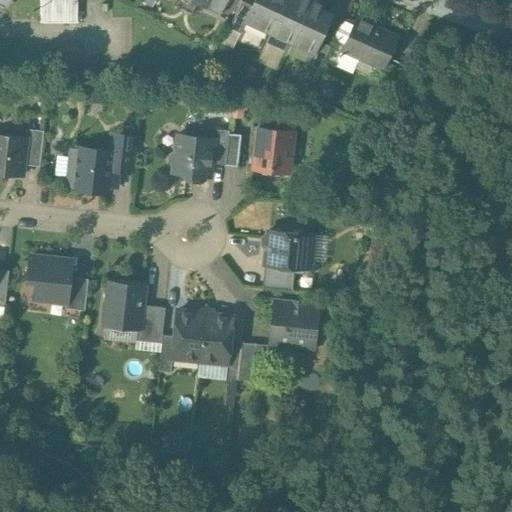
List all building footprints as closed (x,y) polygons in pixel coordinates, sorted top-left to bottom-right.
[(0,0),(0,6),(4,9),(9,0),(0,0)] [(79,22),(78,0),(40,0),(41,22),(79,22)] [(190,0),(207,9),(212,0),(190,0)] [(212,0),(207,9),(219,16),(228,0),(212,0)] [(255,0),(252,6),(245,21),(246,22),(271,33),(286,0),(255,0)] [(286,0),(271,33),(288,41),(292,43),(311,0),(299,0),(300,0),(299,0),(286,0)] [(312,0),(311,0),(292,43),(313,53),(314,53),(320,42),(332,15),(320,10),(322,5),(312,0)] [(242,1),(229,28),(241,34),(246,22),(245,21),(252,6),(242,1)] [(395,38),(357,20),(358,18),(357,17),(345,42),(341,51),(342,52),(344,49),(382,66),(380,70),(382,71),(398,36),(396,35),(395,38)] [(338,39),(328,61),(335,64),(341,51),(345,42),(338,39)] [(292,43),(288,41),(282,53),(287,55),(292,43)] [(320,42),(314,53),(313,53),(308,65),(320,70),(330,47),(320,42)] [(399,63),(386,91),(401,98),(412,69),(399,63)] [(289,172),(293,133),(257,128),(253,168),(289,172)] [(44,131),(27,129),(26,138),(27,138),(24,165),(40,167),(44,131)] [(229,130),(212,129),(211,139),(215,139),(212,164),(225,165),(229,134),(229,130)] [(26,138),(0,134),(0,172),(23,175),(24,165),(27,138),(26,138)] [(136,136),(112,134),(110,150),(115,151),(113,170),(132,172),(136,136)] [(241,135),(229,134),(225,165),(237,167),(241,135)] [(211,139),(177,135),(175,151),(171,155),(170,163),(173,167),(173,172),(186,173),(186,175),(199,177),(200,175),(210,176),(212,164),(215,139),(211,139)] [(110,150),(77,147),(77,155),(71,154),(68,179),(74,180),(73,188),(110,193),(113,170),(115,151),(110,150)] [(312,235),(268,231),(264,274),(294,277),(294,274),(312,276),(314,273),(315,264),(313,262),(309,261),(312,235)] [(69,260),(30,255),(28,275),(29,275),(28,280),(36,281),(34,300),(66,304),(67,304),(70,277),(67,277),(69,260)] [(9,271),(0,269),(0,306),(4,307),(9,271)] [(294,277),(264,274),(262,289),(292,292),(294,277)] [(88,279),(70,277),(67,304),(66,304),(65,309),(84,311),(88,279)] [(144,286),(110,282),(105,324),(138,328),(139,328),(142,305),(144,286)] [(318,307),(274,302),(270,343),(298,347),(298,344),(314,345),(318,307)] [(165,308),(142,305),(139,328),(138,328),(136,341),(161,343),(162,335),(165,308)] [(205,313),(177,310),(174,336),(172,358),(173,358),(200,361),(205,313)] [(233,317),(205,313),(200,361),(227,364),(230,342),(233,317)] [(174,336),(162,335),(161,343),(158,371),(171,372),(173,358),(172,358),(174,336)] [(242,343),(230,342),(227,364),(225,379),(238,380),(242,343)] [(255,345),(242,343),(238,380),(252,382),(255,345)] [(270,346),(255,345),(252,382),(266,383),(270,346)]
